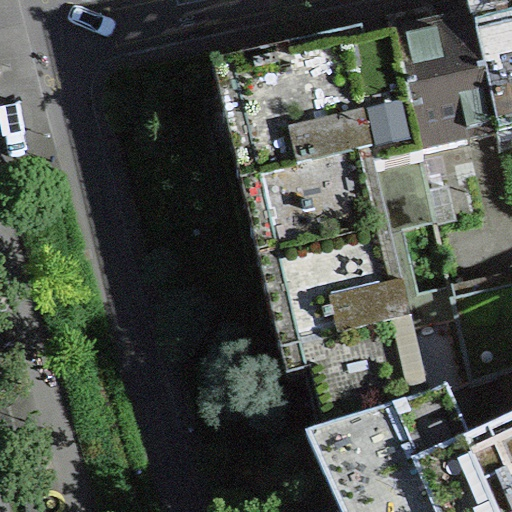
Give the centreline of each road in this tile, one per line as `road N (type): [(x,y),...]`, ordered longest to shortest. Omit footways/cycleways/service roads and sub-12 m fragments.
road 1 (residential): [(182,511),(53,40)]
road 2 (residential): [(53,40),(225,0)]
